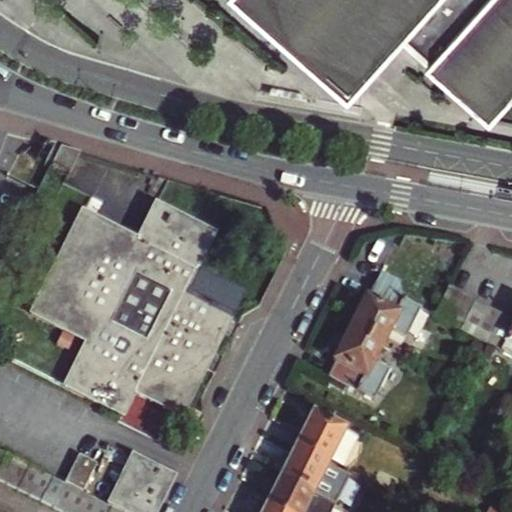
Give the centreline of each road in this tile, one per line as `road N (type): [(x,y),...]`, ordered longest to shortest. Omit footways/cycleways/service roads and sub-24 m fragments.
road 1 (residential): [(189,511),(349,186)]
road 2 (secondary): [(27,102),(226,161),(349,186)]
road 3 (secondary): [(349,186),(511,216)]
